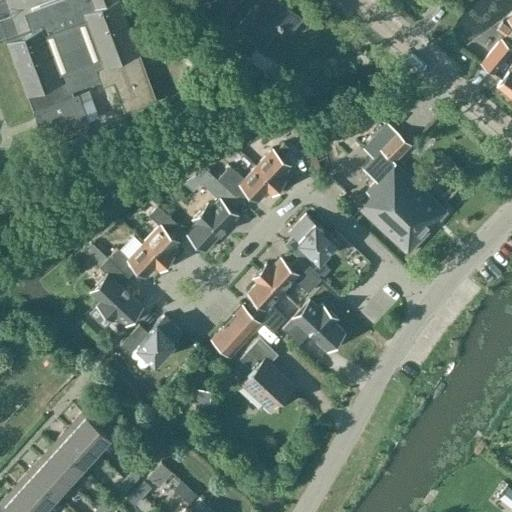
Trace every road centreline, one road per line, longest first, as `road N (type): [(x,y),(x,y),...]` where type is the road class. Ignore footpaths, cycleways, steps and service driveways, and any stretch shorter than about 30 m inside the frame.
road 1 (residential): [(428,302),(302,192),(190,309),(156,299)]
road 2 (tertiary): [(301,511),(428,302)]
road 3 (tertiary): [(511,131),(355,0)]
road 4 (tertiary): [(428,302),(511,212)]
